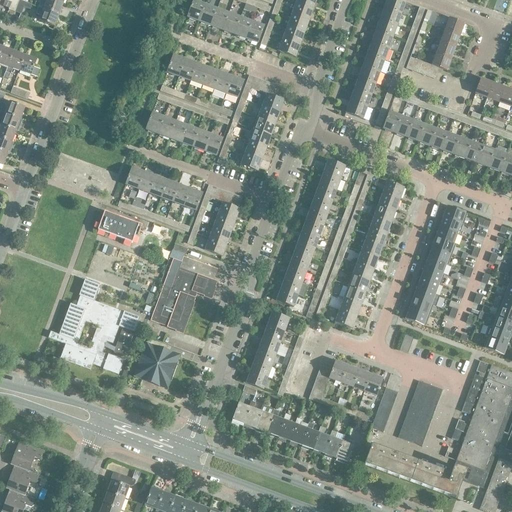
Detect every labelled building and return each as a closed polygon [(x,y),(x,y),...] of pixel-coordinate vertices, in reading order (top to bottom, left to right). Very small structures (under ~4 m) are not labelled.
[(15,12),(19,0),(18,0),(5,0),(11,3),(9,10),(15,12)] [(31,5),(19,0),(15,12),(21,14),(23,7),(30,9),(31,5)] [(58,15),(63,3),(53,0),(46,0),(44,9),(58,15)] [(198,22),(205,5),(193,0),(187,18),(198,22)] [(313,5),(314,0),(296,0),(295,5),(311,11),(312,11),(314,5),(313,5)] [(398,0),(386,0),(384,8),(401,14),(406,3),(398,0)] [(276,1),(273,10),(278,12),(281,3),(276,1)] [(259,3),(257,9),(265,12),(267,6),(259,3)] [(210,26),(217,9),(205,5),(198,22),(210,26)] [(309,16),(311,11),(295,5),(291,16),(306,22),(308,23),(310,17),(309,16)] [(39,21),(54,26),(58,15),(44,9),(38,7),(35,14),(41,16),(39,21)] [(384,8),(380,20),(397,26),(401,14),(384,8)] [(419,8),(416,16),(421,18),(424,9),(419,8)] [(222,31),(228,13),(217,9),(210,26),(222,31)] [(234,35),(240,18),(228,13),(222,31),(234,35)] [(272,13),(269,22),(274,24),(277,15),(272,13)] [(306,22),(291,16),(286,28),(302,34),(304,34),(306,28),(304,28),(306,22)] [(252,22),(240,18),(234,35),(245,39),(252,22)] [(449,18),(446,25),(444,30),(460,36),(464,24),(449,18)] [(415,19),(412,28),(417,30),(420,21),(415,19)] [(380,20),(375,31),(393,38),(397,26),(380,20)] [(264,26),(252,22),(245,39),(257,44),(264,26)] [(267,25),(264,33),(270,35),(273,26),(267,25)] [(300,40),(302,34),(286,28),(282,40),(298,46),(299,46),(302,40),(300,40)] [(440,42),(455,48),(460,36),(444,30),(440,42)] [(375,31),(371,43),(388,49),(393,38),(375,31)] [(410,31),(407,40),(413,42),(416,33),(410,31)] [(263,36),(259,49),(263,50),(265,49),(268,38),(263,36)] [(296,51),(298,46),(282,40),(278,51),(295,58),(297,52),(296,51)] [(436,54),(451,59),(455,48),(440,42),(436,54)] [(371,43),(367,55),(384,61),(388,49),(371,43)] [(406,43),(403,51),(408,53),(411,45),(406,43)] [(2,48),(0,52),(0,63),(7,67),(13,52),(2,48)] [(3,79),(1,85),(5,86),(7,81),(10,74),(12,68),(18,71),(24,56),(13,52),(7,67),(3,79)] [(402,54),(399,63),(404,65),(407,56),(402,54)] [(431,66),(432,66),(438,68),(447,71),(451,59),(436,54),(431,66)] [(178,77),(185,60),(173,55),(167,73),(178,77)] [(367,55),(362,66),(380,73),(384,61),(367,55)] [(24,56),(18,71),(31,75),(36,60),(24,56)] [(406,69),(411,71),(415,60),(414,59),(410,58),(406,69)] [(190,81),(196,64),(185,60),(178,77),(190,81)] [(415,60),(411,71),(417,73),(421,62),(415,60)] [(421,62),(417,73),(422,75),(426,64),(421,62)] [(202,86),(208,68),(196,64),(190,81),(202,86)] [(428,77),(432,66),(431,66),(426,64),(422,75),(428,77)] [(362,66),(358,78),(375,84),(380,73),(362,66)] [(398,66),(394,74),(399,76),(400,76),(403,68),(398,66)] [(438,68),(432,66),(428,77),(434,79),(438,68)] [(214,90),(220,73),(208,68),(202,86),(214,90)] [(225,94),(232,77),(220,73),(214,90),(225,94)] [(250,89),(254,78),(249,76),(244,87),(250,89)] [(243,81),(232,77),(225,94),(237,99),(243,81)] [(392,77),(389,86),(395,88),(398,79),(392,77)] [(260,80),(254,78),(250,89),(256,91),(260,80)] [(358,78),(354,90),(371,96),(375,84),(358,78)] [(486,98),(492,83),(480,79),(475,94),(486,98)] [(265,82),(260,80),(256,91),(261,93),(265,82)] [(266,95),(267,95),(271,84),(265,82),(261,93),(266,95)] [(504,88),(492,83),(486,98),(498,103),(504,88)] [(271,84),(267,95),(272,97),(276,86),(271,84)] [(276,86),(272,97),(278,99),(282,88),(276,86)] [(27,100),(29,94),(13,88),(10,94),(27,100)] [(165,88),(163,93),(171,96),(173,91),(165,88)] [(511,101),(511,90),(504,88),(498,103),(510,107),(511,101)] [(388,89),(385,98),(390,100),(393,91),(388,89)] [(243,90),(240,99),(245,101),(249,92),(243,90)] [(354,90),(349,101),(367,108),(371,96),(354,90)] [(177,92),(175,97),(183,100),(185,95),(177,92)] [(396,93),(394,98),(402,101),(404,96),(396,93)] [(159,94),(157,100),(165,103),(167,97),(159,94)] [(282,101),(278,99),(272,97),(267,95),(266,95),(261,107),(277,113),(279,113),(281,107),(280,107),(282,101)] [(189,96),(187,102),(195,105),(197,99),(189,96)] [(408,97),(406,102),(414,105),(416,100),(408,97)] [(170,99),(168,104),(177,107),(179,102),(170,99)] [(24,108),(5,101),(0,112),(20,119),(24,108)] [(200,101),(198,106),(207,109),(209,104),(200,101)] [(367,108),(349,101),(345,113),(362,120),(367,108)] [(384,101),(381,109),(386,111),(389,103),(384,101)] [(419,101),(417,107),(426,110),(428,104),(419,101)] [(239,102),(236,111),(241,113),(244,104),(239,102)] [(182,103),(180,108),(188,111),(190,106),(182,103)] [(212,105),(210,110),(218,113),(220,108),(212,105)] [(431,106),(429,111),(437,114),(439,109),(431,106)] [(194,107),(192,113),(200,116),(202,110),(194,107)] [(261,107),(257,119),(273,125),(275,125),(277,119),(275,119),(277,113),(261,107)] [(223,109),(221,114),(230,117),(232,112),(223,109)] [(443,110),(441,115),(449,118),(451,113),(443,110)] [(20,119),(0,112),(0,125),(1,125),(16,131),(17,131),(20,124),(18,123),(20,119)] [(206,112),(204,117),(212,120),(214,115),(206,112)] [(383,129),(394,134),(401,116),(389,112),(383,129)] [(157,135),(163,117),(152,113),(145,130),(157,135)] [(385,115),(379,113),(376,121),(382,123),(385,115)] [(234,114),(231,122),(237,124),(240,116),(234,114)] [(454,114),(452,120),(461,123),(463,117),(454,114)] [(217,116),(215,121),(224,124),(226,119),(217,116)] [(401,116),(394,134),(406,138),(412,121),(401,116)] [(175,122),(163,117),(157,135),(169,139),(175,122)] [(257,119),(253,130),(269,136),(270,137),(272,131),(271,130),(273,125),(257,119)] [(466,119),(464,124),(472,127),(474,122),(466,119)] [(412,121),(406,138),(418,142),(424,125),(412,121)] [(181,143),(187,126),(175,122),(169,139),(181,143)] [(478,123),(476,128),(484,131),(486,126),(478,123)] [(0,138),(11,142),(16,131),(1,125),(0,127),(0,138)] [(424,125),(418,142),(429,147),(436,129),(424,125)] [(192,148),(199,130),(187,126),(181,143),(192,148)] [(230,126),(227,134),(232,136),(235,128),(230,126)] [(489,127),(487,132),(496,136),(498,130),(489,127)] [(436,129),(429,147),(441,151),(447,134),(436,129)] [(204,152),(210,135),(199,130),(192,148),(204,152)] [(253,130),(249,142),(264,148),(266,148),(268,142),(267,142),(269,136),(253,130)] [(501,131),(499,137),(507,140),(509,135),(501,131)] [(447,134),(441,151),(453,155),(459,138),(447,134)] [(222,139),(210,135),(204,152),(216,156),(222,139)] [(226,137),(223,146),(228,148),(231,139),(226,137)] [(0,151),(7,154),(9,154),(12,147),(10,146),(11,142),(0,138),(0,151)] [(459,138),(453,155),(464,160),(471,142),(459,138)] [(249,142),(244,154),(260,160),(262,160),(264,154),(262,153),(264,148),(249,142)] [(471,142),(464,160),(476,164),(482,146),(471,142)] [(482,146),(476,164),(488,168),(494,151),(482,146)] [(222,149),(219,157),(224,159),(227,151),(222,149)] [(494,151),(488,168),(499,172),(506,155),(494,151)] [(260,160),(244,154),(240,165),(257,172),(260,166),(258,165),(260,160)] [(511,157),(506,155),(499,172),(511,177),(511,174),(511,157)] [(325,173),(341,179),(345,167),(327,161),(325,167),(327,167),(325,173)] [(137,190),(143,172),(132,168),(125,185),(137,190)] [(149,194),(155,177),(143,172),(137,190),(149,194)] [(341,179),(325,173),(323,172),(321,178),(322,179),(320,184),(336,190),(341,179)] [(359,172),(356,180),(361,182),(364,174),(359,172)] [(160,198),(167,181),(155,177),(149,194),(160,198)] [(363,187),(368,189),(371,181),(366,179),(363,187)] [(167,181),(160,198),(172,203),(178,185),(167,181)] [(386,182),(382,194),(399,200),(404,189),(386,182)] [(336,190),(320,184),(319,184),(317,190),(318,191),(316,196),(332,202),(336,190)] [(355,184),(352,192),(357,194),(360,186),(355,184)] [(184,207),(190,190),(178,185),(172,203),(184,207)] [(210,199),(214,187),(208,185),(204,197),(209,199),(210,199)] [(215,201),(219,190),(214,187),(210,199),(215,201)] [(202,194),(190,190),(184,207),(196,211),(202,194)] [(221,203),(225,192),(219,190),(215,201),(221,203)] [(361,191),(358,199),(364,200),(367,193),(361,191)] [(222,203),(226,205),(230,194),(225,192),(221,203),(222,203)] [(230,194),(226,205),(232,207),(236,196),(230,194)] [(378,206),(395,212),(399,200),(382,194),(378,206)] [(236,196),(232,207),(237,209),(242,198),(236,196)] [(332,202),(316,196),(315,196),(312,202),(314,202),(312,208),(328,214),(332,202)] [(350,196),(347,204),(353,206),(356,197),(350,196)] [(203,200),(199,209),(205,211),(208,202),(203,200)] [(357,202),(354,210),(359,212),(362,204),(357,202)] [(123,203),(121,208),(129,211),(131,206),(123,203)] [(238,209),(237,209),(232,207),(226,205),(222,203),(217,216),(233,221),(235,222),(237,216),(235,215),(238,209)] [(373,204),(369,216),(373,217),(391,224),(395,212),(378,206),(373,204)] [(134,207),(133,212),(141,215),(143,210),(134,207)] [(328,214),(312,208),(310,207),(308,213),(310,214),(307,219),(323,225),(328,214)] [(346,207),(343,215),(348,217),(351,209),(346,207)] [(447,207),(443,217),(463,225),(467,214),(447,207)] [(146,211),(144,217),(152,220),(154,214),(146,211)] [(104,212),(97,230),(132,243),(135,234),(138,236),(142,225),(104,212)] [(198,213),(195,221),(201,223),(203,215),(198,213)] [(353,214),(350,222),(355,224),(358,216),(353,214)] [(158,216),(156,221),(164,224),(166,219),(158,216)] [(231,227),(233,221),(217,216),(213,227),(229,233),(230,234),(232,228),(231,227)] [(369,229),(386,236),(391,224),(373,217),(369,229)] [(439,228),(459,235),(463,225),(443,217),(439,228)] [(323,225),(307,219),(306,219),(304,225),(305,225),(303,231),(319,237),(323,225)] [(342,219),(339,227),(344,229),(347,221),(342,219)] [(170,220),(168,225),(176,228),(178,223),(170,220)] [(181,224),(180,229),(188,232),(190,227),(188,226),(188,225),(183,223),(182,224),(181,224)] [(194,224),(191,232),(196,234),(199,226),(194,224)] [(348,226),(346,234),(351,236),(354,228),(348,226)] [(227,239),(229,233),(213,227),(209,239),(225,245),(226,245),(228,239),(227,239)] [(453,244),(457,235),(459,236),(459,235),(439,228),(435,238),(455,245),(453,244)] [(365,241),(382,247),(386,236),(369,229),(365,241)] [(319,237),(303,231),(302,231),(300,237),(301,237),(299,243),(315,249),(319,237)] [(337,231),(334,239),(340,241),(343,233),(337,231)] [(190,236),(187,244),(192,246),(195,238),(190,236)] [(344,237),(341,245),(346,247),(349,239),(344,237)] [(455,245),(435,238),(432,248),(452,255),(455,245)] [(222,250),(225,245),(209,239),(204,250),(222,257),(224,251),(222,250)] [(360,252),(378,259),(382,247),(365,241),(360,252)] [(315,249),(299,243),(297,242),(295,248),(297,249),(295,254),(311,260),(315,249)] [(333,242),(330,250),(335,252),(338,244),(333,242)] [(428,258),(448,265),(452,255),(432,248),(428,258)] [(340,249),(337,257),(342,259),(345,251),(340,249)] [(356,264),(373,271),(378,259),(360,252),(356,264)] [(173,259),(150,321),(159,324),(160,321),(168,324),(166,327),(182,333),(195,298),(193,297),(194,293),(211,299),(217,282),(210,279),(214,268),(183,257),(175,254),(173,259)] [(311,260),(295,254),(293,254),(291,260),(292,260),(290,266),(306,272),(311,260)] [(329,254),(326,262),(331,264),(334,256),(329,254)] [(428,258),(424,268),(444,276),(444,275),(442,274),(445,265),(448,266),(448,265),(428,258)] [(336,261),(333,269),(338,271),(341,263),(336,261)] [(352,276),(369,282),(373,271),(356,264),(352,276)] [(306,272),(290,266),(289,265),(287,271),(288,272),(286,278),(302,283),(306,272)] [(324,266),(321,274),(327,276),(330,268),(324,266)] [(440,286),(444,276),(424,268),(420,278),(440,286)] [(331,272),(328,280),(334,282),(337,274),(331,272)] [(347,288),(365,294),(369,282),(352,276),(347,288)] [(302,283),(286,278),(285,277),(282,283),(284,284),(282,289),(298,295),(302,283)] [(320,277),(317,286),(322,288),(325,279),(320,277)] [(438,285),(440,286),(420,278),(417,288),(434,295),(438,285)] [(116,313),(92,305),(93,301),(99,286),(84,280),(79,296),(80,296),(76,306),(70,304),(59,335),(69,339),(67,345),(65,345),(60,359),(90,371),(92,365),(103,368),(102,370),(118,375),(123,360),(108,355),(102,353),(106,341),(112,344),(119,327),(134,332),(139,317),(124,312),(123,312),(117,310),(116,313)] [(327,284),(324,292),(329,294),(332,286),(327,284)] [(343,286),(339,298),(343,299),(361,306),(365,294),(347,288),(343,286)] [(511,300),(511,288),(506,287),(502,297),(511,300)] [(417,288),(413,299),(433,306),(433,305),(431,305),(434,295),(417,288)] [(298,295),(282,289),(280,289),(278,295),(280,295),(277,301),(293,307),(298,295)] [(316,289),(313,297),(318,299),(321,291),(316,289)] [(323,296),(320,304),(325,306),(328,298),(323,296)] [(498,307),(511,312),(511,300),(502,297),(498,307)] [(339,311),(356,317),(361,306),(343,299),(339,311)] [(429,316),(433,306),(413,299),(409,309),(429,316)] [(314,311),(317,303),(312,301),(308,309),(314,311)] [(318,307),(315,316),(321,317),(324,309),(318,307)] [(494,317),(511,323),(511,312),(498,307),(494,317)] [(405,319),(425,327),(429,316),(409,309),(405,319)] [(352,329),(356,317),(339,311),(335,323),(352,329)] [(269,325),(285,331),(289,319),(271,313),(269,319),(271,320),(269,325)] [(491,327),(510,335),(511,330),(511,323),(494,317),(491,327)] [(280,343),(285,331),(269,325),(267,325),(265,331),(266,331),(264,337),(280,343)] [(303,325),(300,333),(305,335),(308,326),(303,325)] [(487,337),(507,345),(510,335),(491,327),(490,328),(493,329),(489,338),(487,337)] [(139,328),(130,351),(134,352),(143,330),(139,328)] [(122,331),(113,354),(125,359),(134,335),(122,331)] [(413,338),(405,335),(399,351),(408,354),(413,338)] [(280,343),(264,337),(263,336),(261,342),(262,343),(260,348),(276,354),(280,343)] [(298,336),(295,344),(301,346),(304,338),(298,336)] [(503,355),(507,345),(487,337),(483,348),(503,355)] [(134,377),(167,389),(179,356),(146,344),(134,377)] [(256,360),(272,366),(276,354),(260,348),(259,348),(256,354),(258,354),(256,360)] [(294,348),(291,356),(296,358),(299,350),(294,348)] [(254,359),(252,365),(253,366),(251,372),(267,378),(272,366),(256,360),(254,359)] [(290,359),(287,368),(292,370),(295,361),(290,359)] [(332,370),(330,376),(329,379),(340,383),(347,366),(335,362),(332,370)] [(488,374),(486,379),(511,388),(511,373),(479,362),(476,372),(484,375),(484,372),(488,374)] [(318,372),(330,376),(332,370),(320,366),(318,372)] [(340,383),(352,388),(359,370),(347,366),(340,383)] [(352,388),(364,392),(370,375),(359,370),(352,388)] [(267,378),(251,372),(250,371),(248,377),(249,378),(247,384),(263,390),(267,378)] [(286,371),(283,379),(288,381),(291,373),(286,371)] [(318,372),(316,377),(328,381),(329,379),(330,376),(318,372)] [(370,375),(364,392),(376,396),(382,379),(370,375)] [(474,375),(469,389),(509,404),(511,394),(511,388),(486,379),(474,375)] [(316,377),(314,383),(326,387),(328,381),(316,377)] [(430,386),(418,382),(416,387),(428,392),(430,386)] [(283,393),(287,385),(281,383),(278,391),(283,393)] [(314,383),(312,388),(324,393),(326,387),(314,383)] [(242,392),(254,396),(256,391),(244,386),(242,392)] [(440,396),(442,390),(430,386),(428,392),(440,396)] [(428,392),(416,387),(414,393),(426,397),(428,392)] [(321,398),(324,393),(312,388),(310,394),(321,398)] [(397,393),(385,389),(383,394),(395,399),(397,393)] [(509,404),(469,389),(464,402),(504,417),(509,404)] [(438,402),(440,396),(428,392),(426,397),(438,402)] [(426,397),(414,393),(412,399),(424,403),(426,397)] [(320,404),(322,398),(321,398),(310,394),(308,400),(320,404)] [(381,400),(393,404),(395,399),(383,394),(381,400)] [(462,481),(465,482),(488,491),(488,489),(499,461),(496,460),(511,414),(511,394),(509,404),(504,417),(499,431),(494,444),(489,458),(483,473),(474,470),(474,468),(471,467),(457,462),(455,467),(466,471),(466,472),(463,479),(462,479),(462,481)] [(436,407),(438,402),(426,397),(424,403),(436,407)] [(424,403),(412,399),(410,404),(422,409),(424,403)] [(325,400),(323,405),(331,408),(333,403),(325,400)] [(379,406),(391,410),(393,404),(381,400),(379,406)] [(255,429),(255,430),(261,412),(260,411),(254,409),(256,403),(251,401),(249,407),(250,408),(243,425),(242,427),(250,429),(251,428),(255,429)] [(504,417),(464,402),(461,412),(467,414),(468,413),(473,414),(471,420),(499,431),(504,417)] [(250,408),(249,407),(238,403),(231,422),(239,425),(239,424),(243,425),(250,408)] [(434,413),(436,407),(424,403),(422,409),(434,413)] [(337,404),(335,409),(343,412),(345,407),(337,404)] [(422,409),(410,404),(408,410),(420,414),(422,409)] [(266,434),(273,416),(272,416),(274,410),(262,406),(260,411),(261,412),(255,430),(255,429),(254,431),(262,434),(262,432),(266,434)] [(377,411),(389,416),(391,410),(379,406),(377,411)] [(349,408),(347,414),(355,417),(357,411),(349,408)] [(431,419),(434,413),(422,409),(420,414),(431,419)] [(284,420),(283,420),(277,417),(279,412),(274,410),(272,416),(273,416),(266,434),(266,435),(273,438),(274,436),(278,438),(284,420)] [(420,414),(408,410),(406,416),(418,420),(420,414)] [(375,417),(387,422),(389,416),(377,411),(375,417)] [(360,413),(358,418),(367,421),(369,416),(360,413)] [(296,425),(295,424),(288,422),(290,416),(285,414),(283,420),(284,420),(278,438),(277,439),(285,442),(285,441),(289,442),(296,425)] [(429,424),(431,419),(420,414),(418,420),(429,424)] [(406,416),(404,421),(416,426),(418,420),(406,416)] [(373,423),(385,427),(387,422),(375,417),(373,423)] [(289,442),(289,444),(296,447),(297,445),(301,446),(301,447),(308,429),(306,428),(307,425),(301,423),(302,420),(297,418),(295,424),(296,425),(289,442)] [(416,426),(427,430),(429,424),(418,420),(416,426)] [(499,431),(471,420),(469,426),(463,424),(464,422),(458,420),(454,430),(460,432),(466,434),(494,444),(499,431)] [(416,426),(404,421),(402,427),(414,431),(416,426)] [(313,451),(319,433),(318,433),(311,430),(313,425),(308,423),(307,425),(306,428),(308,429),(301,447),(301,446),(300,448),(308,451),(308,449),(312,451),(313,451)] [(373,423),(371,428),(383,432),(385,427),(373,423)] [(425,436),(427,430),(416,426),(414,431),(425,436)] [(318,433),(319,433),(313,451),(312,451),(312,452),(319,455),(320,454),(324,455),(331,437),(329,437),(323,434),(325,429),(320,427),(318,433)] [(414,431),(402,427),(400,433),(411,437),(414,431)] [(457,441),(460,432),(454,430),(451,439),(457,441)] [(336,459),(342,442),(341,441),(334,439),(336,433),(331,431),(329,437),(331,437),(324,455),(323,456),(331,459),(332,458),(335,459),(336,459)] [(423,441),(425,436),(414,431),(411,437),(423,441)] [(400,433),(398,438),(409,442),(411,437),(400,433)] [(494,444),(466,434),(461,447),(489,458),(494,444)] [(335,459),(335,461),(342,464),(343,462),(348,464),(350,458),(359,461),(360,457),(363,449),(346,443),(348,437),(343,435),(341,441),(342,442),(336,459),(335,459)] [(409,442),(421,447),(423,441),(411,437),(409,442)] [(14,466),(21,469),(29,472),(34,458),(40,460),(44,451),(18,442),(13,457),(10,465),(14,466)] [(463,479),(466,472),(466,471),(455,467),(453,467),(450,474),(377,447),(376,449),(370,447),(364,465),(455,499),(462,481),(462,479),(463,479)] [(450,459),(454,449),(448,447),(444,457),(450,459)] [(489,458),(461,447),(456,461),(457,462),(471,467),(474,468),(474,470),(483,473),(489,458)] [(500,493),(505,480),(510,465),(499,461),(488,489),(500,493)] [(5,489),(9,490),(25,495),(30,482),(36,484),(39,475),(29,472),(21,469),(14,466),(5,489)] [(105,492),(107,493),(124,499),(128,487),(133,485),(135,481),(120,475),(117,483),(112,481),(110,485),(108,485),(105,492)] [(145,505),(156,509),(162,493),(158,491),(159,490),(152,487),(151,488),(145,505)] [(488,491),(480,511),(483,511),(495,511),(502,494),(500,493),(488,489),(488,491)] [(22,511),(25,505),(31,508),(34,499),(25,495),(9,490),(4,505),(15,509),(13,511),(22,511)] [(162,493),(156,509),(163,511),(168,511),(174,497),(170,495),(171,494),(163,491),(163,493),(162,493)] [(124,499),(107,493),(106,497),(104,496),(101,504),(103,504),(120,511),(124,499)] [(174,497),(168,511),(181,511),(186,501),(182,500),(182,498),(175,495),(174,497)] [(186,501),(181,511),(194,511),(197,505),(193,504),(194,502),(186,500),(186,501)]
